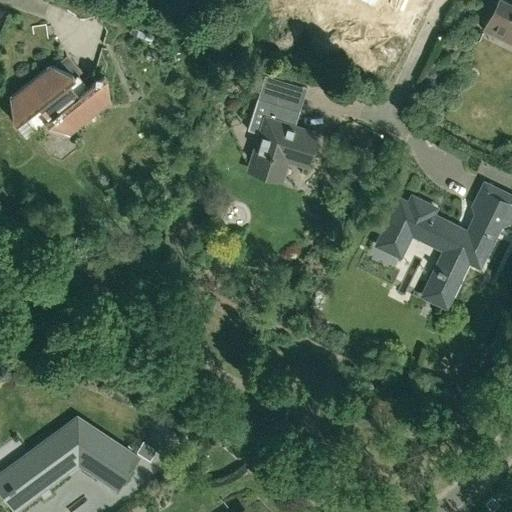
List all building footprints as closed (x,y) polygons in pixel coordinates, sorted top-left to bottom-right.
[(511,3),(505,0),(496,0),(482,28),(511,42),(511,3)] [(70,135),(110,102),(107,79),(104,76),(85,91),(74,78),(81,73),(67,55),(54,66),(49,64),(9,96),(12,122),(26,138),(45,123),(48,126),(70,135)] [(320,64),(306,66),(308,82),(323,80),(320,64)] [(302,163),(311,134),(285,127),(298,86),(264,76),(247,130),(260,134),(250,167),(279,176),(285,157),(302,163)] [(401,241),(406,230),(443,249),(421,292),(444,304),(467,259),(477,265),(498,222),(506,220),(511,207),(511,196),(482,182),(472,203),(475,211),(465,229),(431,212),(434,207),(410,195),(407,200),(397,196),(380,230),(401,241)] [(116,488),(137,457),(75,416),(65,423),(68,427),(55,436),(51,436),(48,439),(48,441),(46,442),(44,442),(40,442),(36,445),(31,448),(29,452),(27,457),(10,469),(8,466),(0,471),(0,490),(14,510),(69,470),(67,467),(75,461),(116,488)] [(157,506),(164,511),(175,511),(184,502),(170,490),(157,506)] [(491,511),(498,505),(492,498),(485,504),(491,511)]
